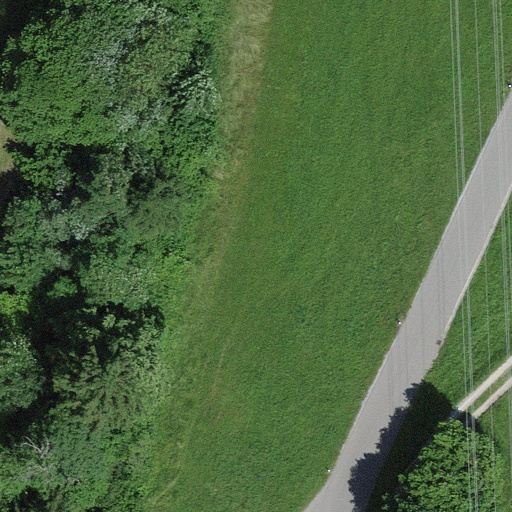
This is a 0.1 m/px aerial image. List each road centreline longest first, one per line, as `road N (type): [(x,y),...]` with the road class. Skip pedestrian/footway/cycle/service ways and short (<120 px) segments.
road 1 (residential): [(511,134),(387,408),(349,511)]
road 2 (track): [(511,382),(438,458),(406,511)]
